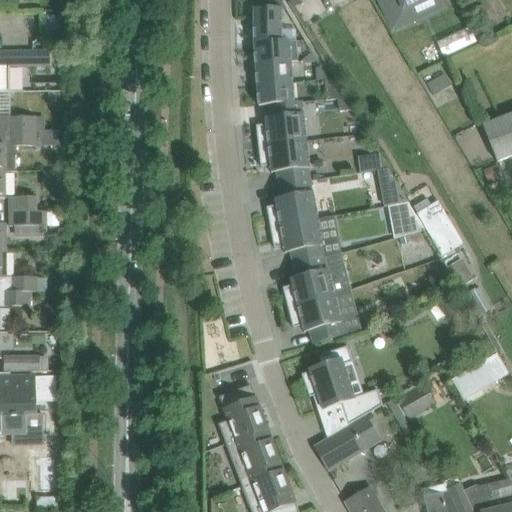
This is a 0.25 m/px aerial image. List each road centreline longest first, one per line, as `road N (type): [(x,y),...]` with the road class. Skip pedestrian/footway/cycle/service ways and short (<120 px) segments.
road 1 (residential): [(333,511),(303,458),(264,351),(235,219),(219,87),(220,0)]
road 2 (secondary): [(127,457),(139,0)]
